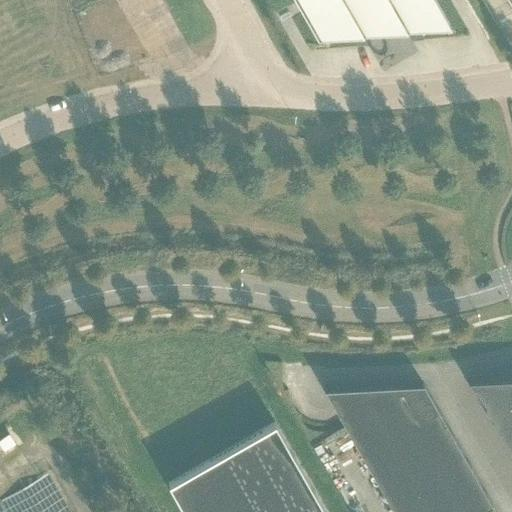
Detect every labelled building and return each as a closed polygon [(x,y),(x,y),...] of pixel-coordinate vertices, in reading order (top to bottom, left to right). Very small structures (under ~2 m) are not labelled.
[(295,0),(317,37),(450,25),(435,0),(295,0)] [(0,81),(22,69),(0,32),(0,81)] [(469,380),(468,380),(511,458),(511,382),(471,384),(469,380)] [(430,397),(431,396),(424,384),(325,388),(327,392),(403,389),(419,417),(436,408),(430,397)] [(430,397),(436,408),(419,417),(403,389),(327,392),(325,388),(324,388),(391,511),(476,511),(492,504),(431,396),(430,397)] [(184,511),(325,511),(274,422),(168,482),(184,511)]
